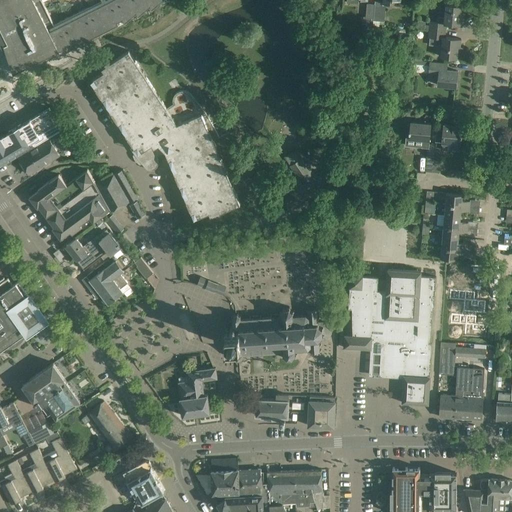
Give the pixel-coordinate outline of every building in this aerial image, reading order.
[(0,0),(0,43),(2,47),(7,54),(14,73),(65,48),(66,49),(124,20),(125,23),(137,12),(138,16),(150,5),(152,9),(162,0),(164,0),(166,2),(167,1),(165,0),(0,0)] [(375,5),(373,17),(373,20),(384,21),(386,6),(390,6),(390,0),(382,0),(382,5),(375,5)] [(373,17),(375,5),(375,4),(367,3),(366,17),(373,17)] [(438,22),(431,22),(430,25),(425,25),(425,28),(430,29),(445,30),(446,24),(462,25),(463,17),(461,17),(462,5),(446,4),(445,18),(438,18),(438,22)] [(430,29),(429,37),(439,38),(439,43),(442,43),(440,56),(457,58),(458,46),(460,46),(461,39),(445,37),(445,30),(430,29)] [(195,100),(189,93),(188,92),(187,92),(185,91),(184,91),(182,91),(180,91),(179,92),(177,93),(176,94),(175,94),(175,95),(174,96),(174,97),(173,97),(173,98),(173,99),(173,100),(173,101),(173,102),(173,103),(173,104),(167,108),(129,50),(111,62),(109,60),(105,63),(106,65),(102,68),(104,71),(93,79),(96,83),(94,85),(104,101),(107,99),(112,107),(109,109),(120,125),(123,123),(128,131),(125,133),(134,146),(131,148),(131,147),(130,148),(137,158),(146,169),(148,169),(149,170),(150,170),(152,170),(153,170),(155,169),(156,168),(157,167),(158,165),(159,164),(159,163),(159,161),(159,160),(158,158),(157,156),(166,153),(171,166),(175,164),(177,169),(173,170),(181,187),(184,186),(188,195),(185,197),(192,214),(195,212),(197,218),(209,212),(211,216),(215,214),(217,216),(221,214),(220,212),(240,203),(213,140),(220,137),(219,137),(218,134),(213,126),(208,116),(202,108),(195,100)] [(413,66),(412,72),(429,73),(429,75),(439,76),(438,85),(456,87),(458,71),(447,70),(447,63),(430,62),(422,61),(414,60),(413,66)] [(0,136),(0,165),(21,153),(37,144),(54,133),(59,130),(45,109),(24,122),(0,136)] [(405,145),(415,146),(416,139),(422,139),(422,148),(429,148),(431,124),(411,122),(409,137),(406,137),(405,145)] [(462,126),(444,125),(443,131),(436,131),(435,142),(451,143),(451,151),(459,152),(459,144),(460,144),(462,126)] [(64,152),(79,143),(69,127),(19,158),(29,174),(60,155),(59,154),(63,151),(64,152)] [(81,148),(79,144),(72,148),(74,151),(74,152),(78,159),(86,154),(82,147),(81,148)] [(287,155),(292,164),(301,158),(296,150),(287,155)] [(427,150),(425,171),(432,172),(434,157),(434,151),(428,150),(427,150)] [(439,172),(440,171),(441,151),(434,151),(434,157),(432,172),(439,172)] [(291,166),(303,184),(313,177),(301,159),(291,166)] [(39,189),(29,196),(38,208),(39,207),(54,227),(52,228),(61,239),(70,232),(72,235),(82,227),(84,230),(111,210),(96,184),(94,180),(87,169),(67,185),(59,174),(49,181),(38,189),(39,189)] [(138,218),(146,214),(138,200),(136,198),(139,197),(123,169),(96,184),(111,210),(112,212),(129,202),(130,204),(130,205),(138,218)] [(433,202),(434,192),(427,191),(426,202),(433,202)] [(469,206),(470,201),(461,200),(462,194),(447,193),(446,204),(469,206)] [(432,213),(432,203),(425,202),(424,212),(432,213)] [(445,215),(460,216),(461,210),(469,211),(469,206),(446,204),(445,215)] [(444,225),(467,227),(468,222),(460,222),(460,216),(445,215),(444,225)] [(112,216),(105,221),(108,226),(112,223),(115,220),(112,216)] [(467,227),(444,225),(443,236),(458,238),(459,232),(467,232),(467,227)] [(77,238),(66,246),(84,269),(108,250),(111,254),(123,245),(119,240),(116,241),(107,229),(98,236),(97,235),(83,246),(77,238)] [(458,243),(458,238),(443,236),(442,247),(465,249),(466,244),(458,243)] [(123,245),(111,254),(116,260),(111,263),(108,259),(88,274),(91,278),(87,281),(99,296),(101,294),(101,295),(103,297),(108,304),(109,303),(124,292),(131,286),(128,282),(120,273),(120,272),(135,262),(136,261),(123,245)] [(465,254),(465,249),(442,247),(441,258),(456,259),(457,253),(465,254)] [(61,248),(55,252),(61,260),(67,256),(61,248)] [(136,261),(135,262),(138,266),(137,266),(146,278),(153,273),(144,261),(141,257),(136,261)] [(344,347),(371,349),(371,340),(383,341),(381,375),(404,376),(402,402),(428,404),(432,343),(431,343),(433,307),(434,308),(436,277),(421,276),(421,271),(388,269),(386,291),(377,291),(378,277),(350,276),(348,309),(352,309),(353,336),(345,335),(344,347)] [(206,288),(209,280),(201,277),(198,284),(206,288)] [(0,352),(5,349),(8,349),(10,349),(12,348),(14,347),(16,346),(18,345),(19,344),(21,343),(22,341),(24,339),(25,338),(26,336),(27,334),(33,329),(28,321),(30,320),(33,323),(38,316),(36,315),(38,314),(29,301),(31,299),(23,287),(21,284),(19,281),(13,285),(8,278),(0,283),(0,352)] [(214,291),(222,295),(226,287),(217,283),(214,291)] [(450,290),(449,299),(464,301),(463,312),(484,314),(485,301),(474,300),(475,292),(450,290)] [(142,308),(151,305),(149,299),(140,302),(142,308)] [(238,359),(239,359),(240,359),(241,360),(242,360),(241,359),(242,357),(244,357),(244,356),(243,356),(243,354),(283,351),(284,354),(282,354),(282,356),(284,355),(287,357),(286,359),(287,360),(288,358),(292,358),(292,359),(294,359),(293,357),(295,354),(297,355),(297,353),(295,353),(295,350),(305,349),(305,351),(310,351),(310,353),(311,353),(311,351),(319,351),(319,352),(320,352),(320,351),(320,350),(321,350),(321,349),(320,349),(319,340),(320,340),(327,339),(332,334),(331,326),(326,321),(318,322),(318,321),(317,310),(319,310),(318,309),(317,309),(317,307),(315,307),(315,309),(308,309),(308,308),(307,308),(307,309),(306,309),(306,310),(307,310),(307,314),(304,315),(303,313),(302,313),(302,315),(298,315),(298,313),(297,313),(297,315),(293,315),(293,313),(295,311),(294,310),(292,310),(290,308),(290,306),(289,306),(288,308),(285,308),(283,306),(283,307),(284,308),(281,312),(279,311),(279,312),(281,313),(281,316),(279,316),(279,313),(273,314),(274,316),(272,316),(272,314),(270,314),(271,316),(261,317),(261,315),(260,315),(260,317),(259,317),(259,315),(252,315),(252,318),(251,318),(251,315),(249,315),(249,318),(240,318),(240,316),(241,315),(240,314),(239,315),(238,314),(238,312),(237,312),(237,314),(235,314),(234,313),(233,313),(234,314),(233,316),(231,315),(231,316),(232,317),(233,326),(230,326),(230,329),(228,329),(228,328),(226,328),(226,329),(226,330),(225,330),(226,345),(227,345),(227,346),(230,346),(229,345),(231,345),(232,348),(234,348),(235,356),(234,357),(234,358),(235,357),(237,359),(236,360),(238,360),(238,359)] [(116,316),(120,326),(130,322),(125,312),(116,316)] [(451,314),(450,323),(465,325),(464,336),(485,338),(486,325),(475,324),(475,316),(451,314)] [(469,348),(456,347),(455,356),(464,356),(468,357),(485,358),(486,349),(475,348),(469,348)] [(23,384),(28,391),(40,408),(46,404),(57,419),(80,402),(64,379),(65,379),(53,363),(23,384)] [(440,374),(456,374),(457,364),(441,364),(440,374)] [(202,380),(217,378),(216,368),(188,372),(189,381),(179,382),(181,398),(180,398),(183,416),(210,412),(208,394),(204,395),(202,380)] [(483,397),(484,370),(457,369),(456,395),(441,394),(439,416),(456,417),(456,418),(458,420),(470,421),(472,419),(472,418),(482,419),(482,418),(481,418),(483,397)] [(497,410),(496,420),(511,420),(511,384),(511,385),(511,394),(498,393),(498,401),(497,401),(497,410)] [(288,416),(289,405),(288,404),(289,395),(276,394),(276,399),(256,398),(255,415),(264,415),(264,421),(280,422),(285,423),(285,417),(284,417),(284,416),(288,416)] [(310,396),(309,407),(308,426),(334,427),(335,401),(335,397),(310,396)] [(87,415),(96,428),(100,433),(102,432),(114,451),(132,437),(115,414),(103,401),(96,407),(87,415)] [(0,406),(0,428),(1,430),(6,428),(6,426),(14,422),(21,436),(23,435),(29,432),(14,402),(2,408),(1,406),(0,406)] [(48,421),(29,432),(35,443),(54,433),(48,421)] [(12,452),(8,444),(1,430),(0,428),(0,447),(3,446),(8,454),(12,452)] [(77,468),(60,437),(58,431),(54,433),(46,437),(49,443),(52,441),(59,455),(46,462),(39,448),(38,448),(55,481),(66,476),(64,474),(77,468)] [(29,432),(23,435),(29,446),(35,443),(29,432)] [(83,467),(92,462),(93,464),(107,455),(102,446),(87,455),(88,456),(79,461),(83,467)] [(37,466),(24,473),(34,493),(44,487),(42,485),(54,479),(55,481),(38,448),(30,452),(37,466)] [(22,457),(16,459),(19,465),(25,463),(22,457)] [(33,493),(34,493),(24,473),(19,465),(16,459),(8,464),(15,478),(1,485),(11,504),(22,499),(21,497),(32,491),(33,493)] [(145,460),(136,465),(141,474),(128,481),(136,495),(137,494),(139,497),(135,499),(138,504),(138,505),(163,492),(164,491),(151,468),(152,465),(150,461),(145,460)] [(420,467),(393,467),(392,511),(459,511),(456,507),(457,499),(457,484),(457,472),(430,472),(430,477),(421,476),(421,477),(420,477),(420,467)] [(282,511),(275,511),(273,511),(271,511),(271,504),(270,497),(269,482),(262,483),(261,468),(238,469),(211,470),(213,494),(216,499),(217,499),(217,501),(222,509),(223,509),(224,511),(282,511)] [(269,482),(270,497),(271,504),(271,511),(273,511),(275,511),(282,511),(283,511),(279,504),(282,503),(297,502),(297,493),(306,493),(306,502),(315,502),(317,509),(323,507),(330,507),(330,495),(323,495),(322,469),(267,471),(269,482)] [(497,511),(499,497),(511,498),(511,487),(511,479),(489,478),(489,479),(483,479),(480,481),(480,485),(482,488),(485,488),(485,490),(463,489),(468,511),(497,511)] [(173,511),(163,492),(138,505),(138,504),(137,505),(135,509),(129,511),(173,511)]
